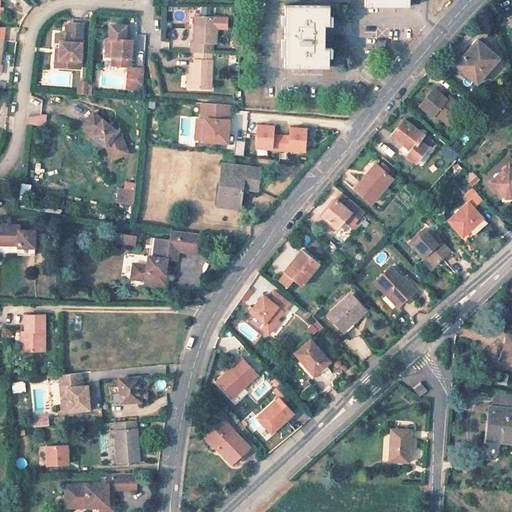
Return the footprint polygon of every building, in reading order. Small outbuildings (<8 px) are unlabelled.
[(332,4),(287,4),(286,67),(331,67),(331,47),(327,47),(327,25),(331,25),(332,4)] [(193,37),(192,47),(196,47),(214,48),(214,38),(217,38),(218,24),(227,24),(228,14),(218,14),(218,13),(196,12),(195,37),(193,37)] [(61,49),(60,66),(82,68),(85,41),(77,40),(78,33),(85,34),(86,23),(72,22),(71,33),(58,32),(58,41),(62,41),(61,49)] [(128,27),(113,26),(112,38),(116,38),(115,56),(120,56),(119,65),(131,66),(133,40),(127,39),(128,27)] [(385,39),(375,39),(375,51),(385,51),(385,39)] [(477,42),(458,65),(478,82),(497,60),(477,42)] [(213,82),(214,48),(196,47),(196,56),(192,56),(192,68),(192,81),(213,82)] [(145,68),(130,67),(128,85),(144,87),(145,68)] [(75,92),(89,93),(90,90),(90,84),(76,83),(75,92)] [(417,104),(431,116),(434,113),(447,124),(462,107),(449,96),(447,98),(433,86),(417,104)] [(30,115),(41,115),(41,98),(30,98),(30,115)] [(226,103),(202,101),(201,117),(205,117),(204,139),(228,140),(229,118),(225,118),(226,103)] [(91,111),(82,125),(93,131),(92,133),(108,143),(111,148),(127,139),(120,128),(112,123),(110,125),(106,123),(107,120),(91,111)] [(46,115),(27,116),(28,125),(46,124),(46,115)] [(201,117),(197,116),(196,138),(204,139),(205,117),(201,117)] [(398,147),(407,154),(416,161),(426,147),(430,141),(423,135),(403,120),(392,134),(389,139),(398,147)] [(305,149),(307,127),(291,125),(290,134),(274,133),(274,124),(258,123),(256,146),(272,147),(272,148),(289,149),(290,148),(305,149)] [(127,139),(111,148),(114,153),(129,144),(127,139)] [(243,155),(244,140),(234,140),(233,154),(243,155)] [(371,146),(382,155),(386,150),(375,142),(371,146)] [(441,151),(452,161),(457,155),(445,145),(441,151)] [(257,188),(260,166),(222,161),(217,194),(221,194),(220,204),(238,206),(241,186),(257,188)] [(511,168),(508,164),(489,181),(502,195),(506,198),(511,191),(511,168)] [(375,165),(364,178),(368,180),(379,168),(375,165)] [(370,204),(392,180),(379,168),(368,180),(364,178),(354,190),(370,204)] [(464,178),(470,186),(479,179),(472,171),(464,178)] [(135,189),(120,187),(118,202),(133,204),(135,189)] [(474,204),(480,200),(472,187),(465,191),(474,204)] [(322,214),(336,227),(345,217),(351,223),(363,210),(342,191),(335,199),(322,214)] [(484,220),(470,205),(450,223),(464,238),(471,231),(482,221),(484,220)] [(482,221),(471,231),(476,236),(487,226),(482,221)] [(0,243),(18,243),(18,246),(35,247),(35,230),(18,230),(18,226),(0,226),(0,243)] [(449,251),(439,239),(437,241),(425,228),(410,242),(423,256),(426,254),(434,264),(449,251)] [(148,263),(134,262),(132,276),(145,277),(144,281),(168,284),(169,273),(166,273),(167,265),(167,257),(177,259),(178,250),(199,252),(201,233),(171,229),(170,238),(157,237),(154,256),(149,255),(148,263)] [(140,235),(117,232),(116,241),(138,245),(140,235)] [(317,264),(302,251),(285,270),(300,285),(317,264)] [(432,266),(434,264),(426,254),(423,256),(432,266)] [(409,285),(405,281),(395,270),(378,284),(389,296),(393,293),(404,305),(419,292),(411,283),(409,285)] [(289,303),(273,290),(266,298),(263,294),(249,310),(263,322),(259,326),(267,333),(277,321),(275,320),(289,303)] [(404,305),(393,293),(389,296),(400,309),(404,305)] [(365,312),(350,295),(328,315),(343,331),(365,312)] [(43,352),(43,317),(24,317),(24,330),(24,352),(43,352)] [(511,336),(510,336),(502,360),(511,362),(511,336)] [(309,340),(293,354),(311,374),(320,366),(322,368),(328,361),(309,340)] [(218,384),(231,399),(257,374),(242,358),(230,369),(232,372),(218,384)] [(230,369),(216,381),(218,384),(232,372),(230,369)] [(78,373),(59,375),(60,390),(68,389),(70,412),(89,410),(87,386),(80,387),(78,373)] [(249,391),(232,408),(242,417),(272,387),(260,376),(247,389),(249,391)] [(142,401),(140,377),(120,378),(121,388),(112,389),(112,404),(142,401)] [(428,391),(421,382),(413,388),(420,397),(428,391)] [(24,384),(13,385),(14,393),(25,392),(24,384)] [(68,389),(60,390),(63,413),(70,412),(68,389)] [(279,398),(257,418),(271,433),(292,414),(279,398)] [(490,418),(488,439),(511,441),(511,408),(494,407),(493,418),(490,418)] [(49,417),(33,418),(33,427),(49,426),(49,417)] [(249,449),(221,418),(205,432),(219,448),(218,449),(232,465),(249,449)] [(117,463),(139,462),(137,420),(115,422),(117,463)] [(405,461),(407,429),(386,428),(384,460),(405,461)] [(205,432),(202,435),(216,451),(218,449),(219,448),(205,432)] [(67,446),(45,447),(47,476),(61,475),(61,464),(68,464),(67,446)] [(108,483),(72,485),(72,508),(93,507),(93,511),(113,511),(113,501),(108,500),(108,493),(136,492),(135,472),(107,473),(108,483)] [(72,508),(72,485),(63,486),(63,508),(72,508)]
